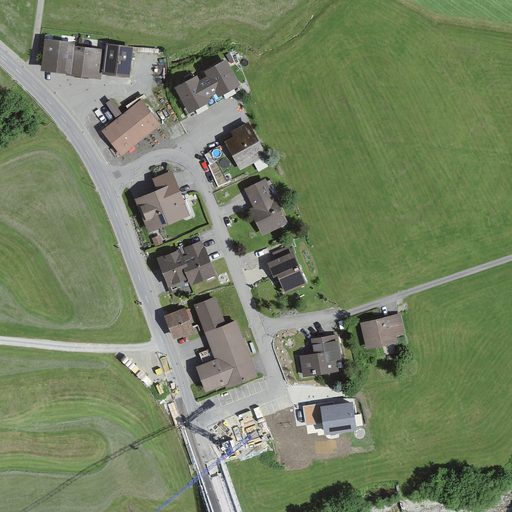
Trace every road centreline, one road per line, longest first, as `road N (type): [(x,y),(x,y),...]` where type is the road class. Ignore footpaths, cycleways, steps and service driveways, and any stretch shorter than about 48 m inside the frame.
road 1 (residential): [(103,184),(166,155),(198,173),(275,373),(271,394),(192,426)]
road 2 (track): [(258,328),(354,313),(511,258)]
road 3 (tertiary): [(192,426),(103,184)]
road 4 (tertiary): [(103,184),(71,128),(0,55)]
road 5 (track): [(0,341),(106,349),(163,343)]
